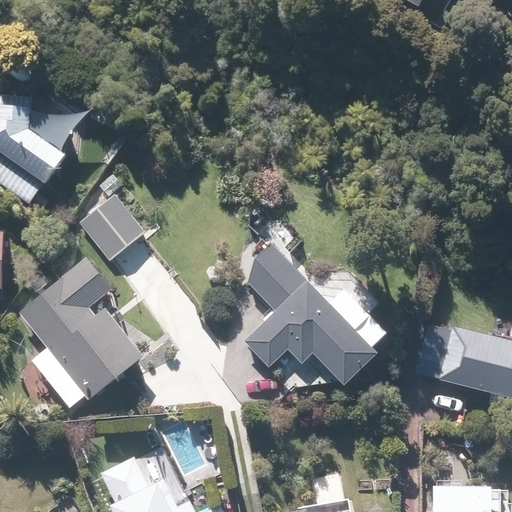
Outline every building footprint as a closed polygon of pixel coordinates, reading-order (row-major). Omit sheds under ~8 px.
[(411,0),(436,13),(442,0),(411,0)] [(0,180),(35,205),(71,153),(35,128),(37,98),(2,95),(0,118),(0,180)] [(117,193),(81,222),(112,260),(148,231),(117,193)] [(349,385),(384,350),(276,241),(256,260),(249,283),(278,311),(246,342),(271,367),(290,348),(304,362),(315,351),(349,385)] [(92,256),(22,312),(92,399),(148,354),(110,306),(100,314),(95,307),(118,288),(92,256)] [(511,338),(455,325),(454,329),(432,324),(420,374),(511,395),(511,415),(511,420),(511,419),(511,338)] [(137,456),(104,472),(123,511),(226,511),(222,503),(203,511),(180,511),(165,479),(151,485),(137,456)] [(495,511),(495,484),(436,484),(436,511),(495,511)]
